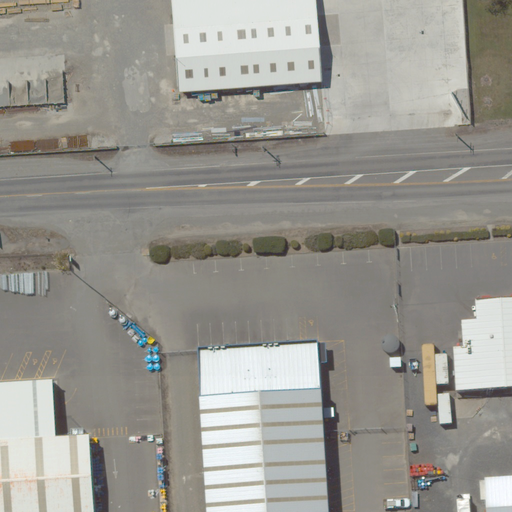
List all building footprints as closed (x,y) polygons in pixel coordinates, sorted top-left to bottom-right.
[(293,0),(154,0),(162,76),(299,63),(293,0)] [(454,343),(457,389),(511,386),(511,292),(475,294),(476,315),(462,315),(463,343),(454,343)] [(295,328),(174,339),(190,511),(234,511),(311,505),(295,328)] [(78,414),(0,419),(0,509),(85,503),(78,414)] [(507,511),(506,495),(418,503),(418,511),(507,511)]
